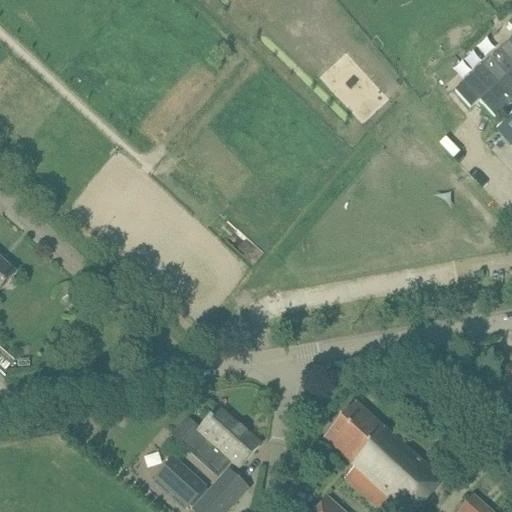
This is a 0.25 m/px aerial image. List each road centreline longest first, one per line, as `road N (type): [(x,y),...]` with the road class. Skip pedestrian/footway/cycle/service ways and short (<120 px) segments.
road 1 (residential): [(183,374),(167,346),(0,192)]
road 2 (tertiary): [(282,359),(511,321)]
road 3 (tertiary): [(0,405),(183,374)]
road 4 (unclassified): [(264,511),(286,390),(282,359)]
